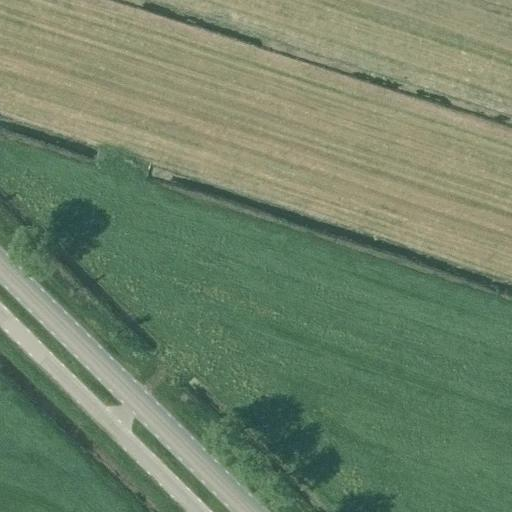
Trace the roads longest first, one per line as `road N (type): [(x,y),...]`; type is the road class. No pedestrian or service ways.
road 1 (primary): [(248,511),(0,266)]
road 2 (unclassified): [(0,316),(197,511)]
